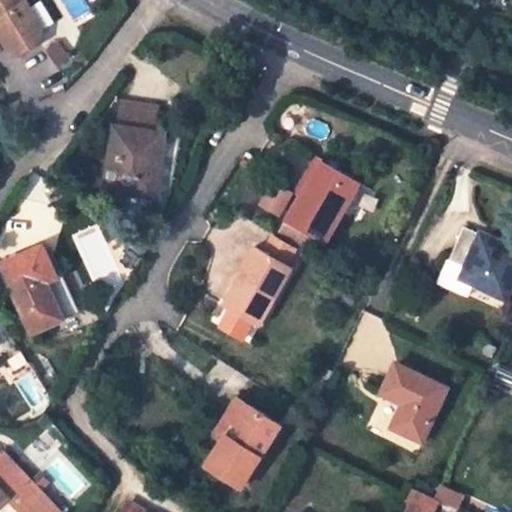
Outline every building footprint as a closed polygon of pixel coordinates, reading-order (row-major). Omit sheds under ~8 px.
[(24,0),(0,0),(0,34),(5,42),(10,39),(18,51),(38,38),(41,24),(34,23),(26,11),(27,4),(24,0)] [(156,130),(115,126),(107,189),(156,196),(159,176),(150,175),(156,130)] [(150,175),(159,176),(164,132),(156,130),(150,175)] [(300,196),(320,162),(315,158),(295,193),(300,196)] [(325,241),(359,183),(320,162),(300,196),(286,220),(311,233),(325,241)] [(296,247),(301,250),(311,233),(286,220),(277,236),(296,247)] [(509,300),(511,292),(511,247),(464,226),(438,287),(468,299),(474,285),(509,300)] [(263,250),(286,264),(296,247),(277,236),(272,233),(263,250)] [(247,277),(263,250),(254,245),(238,272),(243,274),(247,277)] [(57,277),(42,247),(2,264),(32,332),(61,319),(45,283),(57,277)] [(259,325),(291,267),(286,264),(263,250),(247,277),(243,274),(225,305),(259,325)] [(61,319),(80,310),(64,274),(57,277),(45,283),(61,319)] [(448,389),(395,364),(382,394),(402,404),(391,428),(422,443),(448,389)] [(10,399),(4,402),(0,397),(0,428),(17,428),(10,413),(16,410),(10,399)] [(283,424),(239,397),(220,429),(229,435),(209,470),(243,490),(283,424)] [(60,511),(2,450),(0,452),(0,511),(60,511)] [(397,511),(432,511),(438,501),(411,487),(397,511)] [(144,511),(145,511),(127,501),(121,511),(144,511)]
